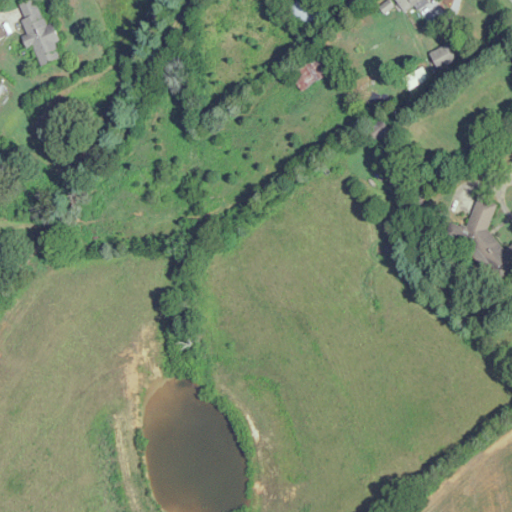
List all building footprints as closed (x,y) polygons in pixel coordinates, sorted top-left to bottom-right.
[(61,58),(55,42),(60,41),(53,22),(46,25),(36,0),(29,0),(18,4),(29,34),(24,36),(27,47),(33,44),(41,66),(61,58)] [(324,14),(309,0),(298,0),(289,9),(309,30),(324,14)] [(397,0),(405,12),(422,0),(397,0)] [(430,52),(439,70),(460,60),(451,42),(430,52)] [(291,74),(302,91),(334,69),(323,53),(291,74)] [(390,130),(381,120),(368,131),(376,141),(390,130)] [(497,203),(478,197),(469,227),(451,222),(447,235),(450,239),(471,245),(480,256),(484,257),(502,280),(511,271),(511,244),(506,250),(489,229),(497,203)]
